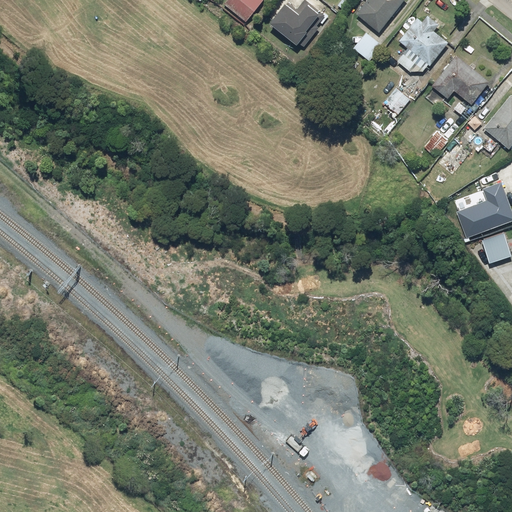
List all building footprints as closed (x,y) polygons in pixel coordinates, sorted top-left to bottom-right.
[(266,0),(229,0),(228,2),(251,20),(266,0)] [(290,1),(274,20),(300,43),(312,29),(311,28),(324,13),(309,0),(304,0),(298,7),(290,1)] [(406,0),(364,0),(369,3),(361,13),(383,30),(406,0)] [(427,21),(421,15),(402,38),(412,47),(402,59),(414,69),(427,69),(453,41),(439,28),(444,23),(433,13),(427,21)] [(505,48),(479,27),(390,136),(415,157),(505,48)] [(387,44),(369,30),(356,46),(373,60),(387,44)] [(414,99),(402,87),(387,102),(398,114),(414,99)] [(511,96),(488,127),(511,146),(511,96)] [(470,153),(457,142),(440,163),(453,174),(470,153)] [(459,201),(471,234),(511,219),(511,191),(508,179),(486,187),(487,192),(459,201)] [(511,256),(504,233),(482,240),(490,264),(511,256)]
